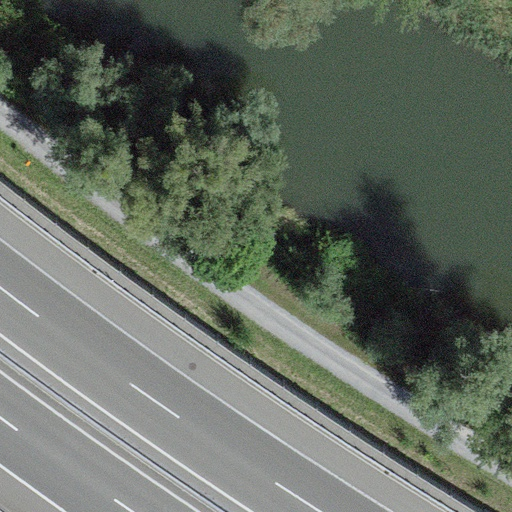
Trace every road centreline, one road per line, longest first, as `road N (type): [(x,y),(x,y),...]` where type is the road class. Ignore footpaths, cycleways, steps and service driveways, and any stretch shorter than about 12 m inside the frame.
road 1 (track): [(0,110),(293,323),(511,465)]
road 2 (motorway): [(340,511),(147,385),(0,273)]
road 3 (motorway): [(0,408),(148,511)]
